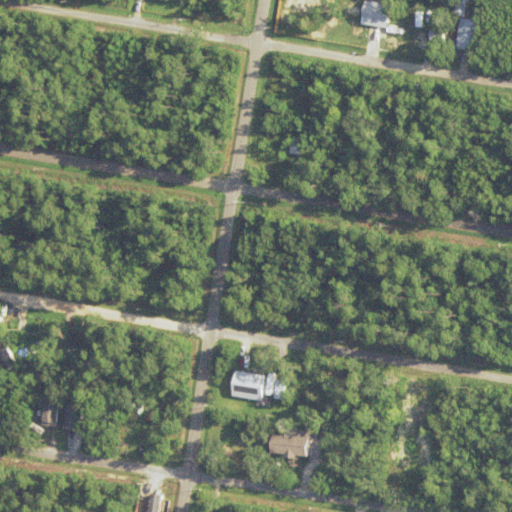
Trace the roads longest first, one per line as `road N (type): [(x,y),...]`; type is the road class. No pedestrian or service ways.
road 1 (residential): [(0,296),(511,380)]
road 2 (residential): [(0,2),(511,86)]
road 3 (residential): [(185,511),(266,0)]
road 4 (residential): [(0,149),(511,230)]
road 5 (residential): [(0,443),(415,511)]
